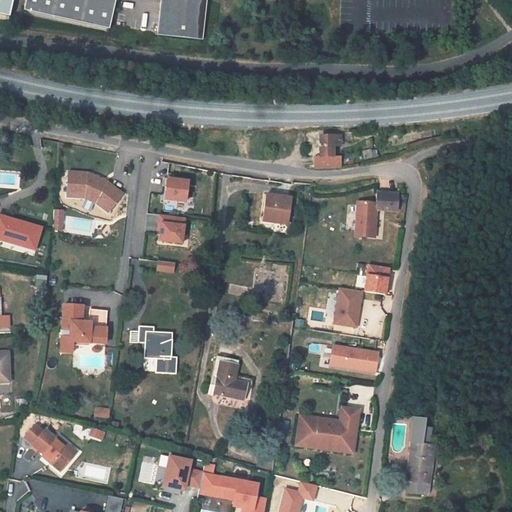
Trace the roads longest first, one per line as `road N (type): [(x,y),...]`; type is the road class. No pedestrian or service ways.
road 1 (residential): [(370,511),(413,179),(400,168),(326,176),(151,150),(0,117)]
road 2 (unclassified): [(0,40),(234,67),(395,72),(465,60),(511,36)]
